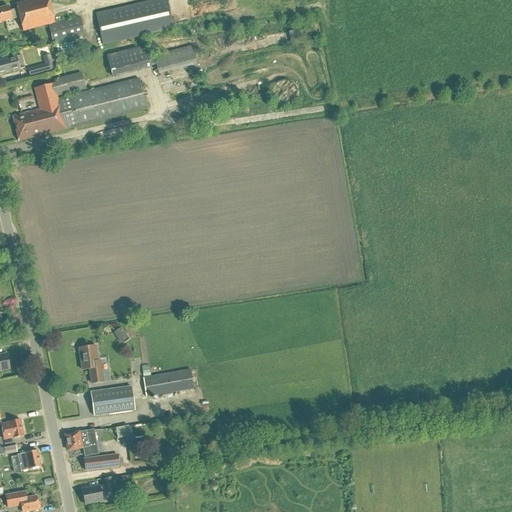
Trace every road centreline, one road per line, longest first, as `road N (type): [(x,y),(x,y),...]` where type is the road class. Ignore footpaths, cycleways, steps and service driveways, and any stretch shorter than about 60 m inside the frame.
road 1 (track): [(63,485),(511,408)]
road 2 (residential): [(69,511),(0,202)]
